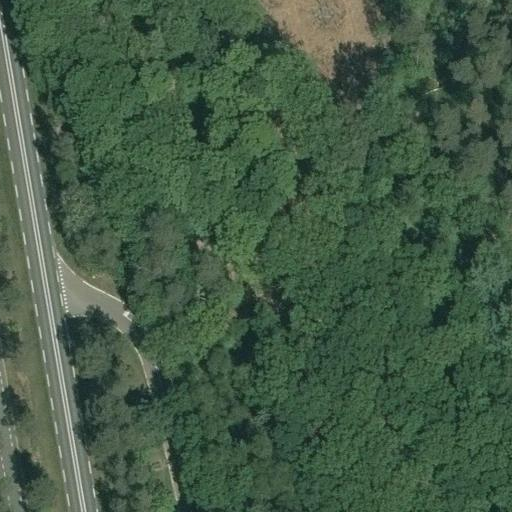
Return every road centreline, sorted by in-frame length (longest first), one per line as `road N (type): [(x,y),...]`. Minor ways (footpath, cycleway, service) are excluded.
road 1 (track): [(402,0),(382,85),(387,98),(511,280)]
road 2 (primary): [(52,287),(4,0)]
road 3 (unclassified): [(185,511),(147,337),(134,322),(52,287)]
road 4 (primary): [(89,511),(52,287)]
